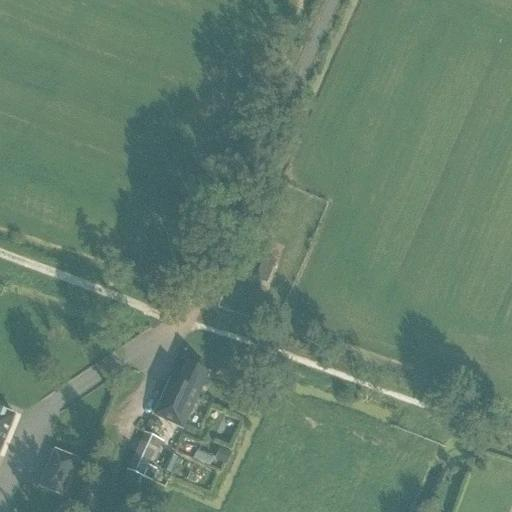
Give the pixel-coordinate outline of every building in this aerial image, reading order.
[(283,212),(273,238),(285,243),(296,217),(283,212)] [(264,259),(256,280),(267,284),(275,263),(264,259)] [(189,410),(190,411),(207,374),(188,366),(176,391),(169,388),(161,404),(169,407),(165,416),(182,424),(189,410)] [(0,453),(15,417),(0,410),(0,466),(4,457),(0,455),(0,453)] [(142,477),(150,459),(154,461),(159,451),(140,442),(127,470),(142,477)] [(63,497),(78,460),(54,450),(39,487),(63,497)]
